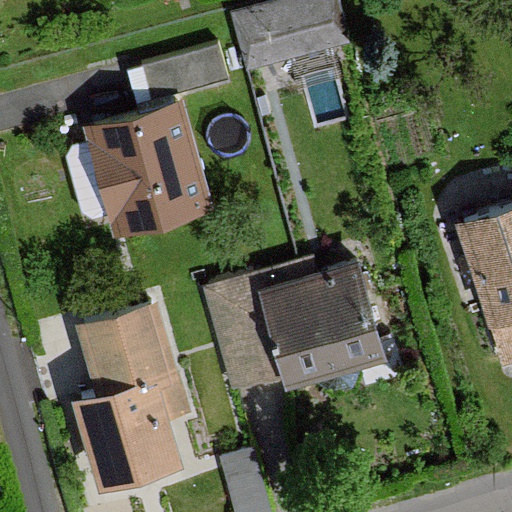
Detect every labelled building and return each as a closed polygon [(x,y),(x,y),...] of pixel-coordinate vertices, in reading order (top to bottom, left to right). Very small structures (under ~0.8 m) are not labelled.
[(339,0),(258,0),(231,8),(247,65),(349,36),(339,0)] [(210,203),(177,93),(78,122),(111,232),(210,203)] [(511,194),(453,211),(495,361),(511,355),(511,194)] [(385,348),(358,254),(253,285),(280,379),(385,348)] [(95,385),(66,393),(91,483),(171,461),(159,418),(184,411),(152,296),(76,318),(95,385)] [(256,441),(218,453),(235,511),(267,511),(276,510),(256,441)]
